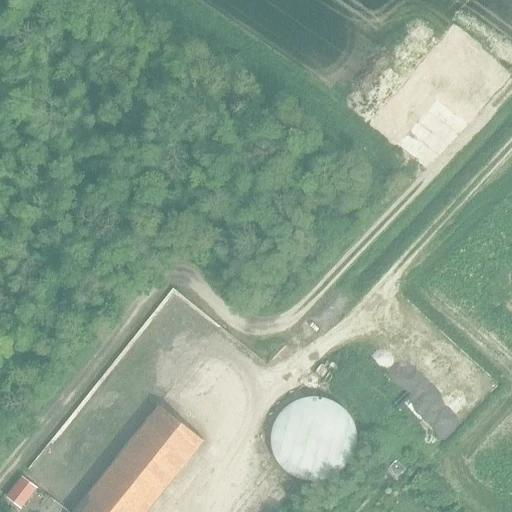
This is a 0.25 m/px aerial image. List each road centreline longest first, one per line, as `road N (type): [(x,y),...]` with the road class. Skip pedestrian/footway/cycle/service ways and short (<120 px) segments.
road 1 (track): [(0,480),(153,293),(171,284),(189,289),(249,331),(283,326),(403,194)]
road 2 (track): [(511,143),(287,386)]
road 3 (track): [(403,194),(511,77)]
